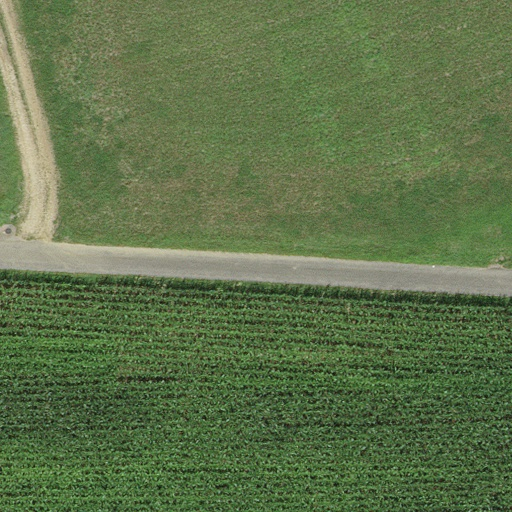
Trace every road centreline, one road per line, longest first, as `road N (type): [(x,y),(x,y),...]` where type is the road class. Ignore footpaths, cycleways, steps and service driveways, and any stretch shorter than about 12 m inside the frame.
road 1 (track): [(0,255),(511,275)]
road 2 (track): [(0,51),(21,114),(31,256)]
